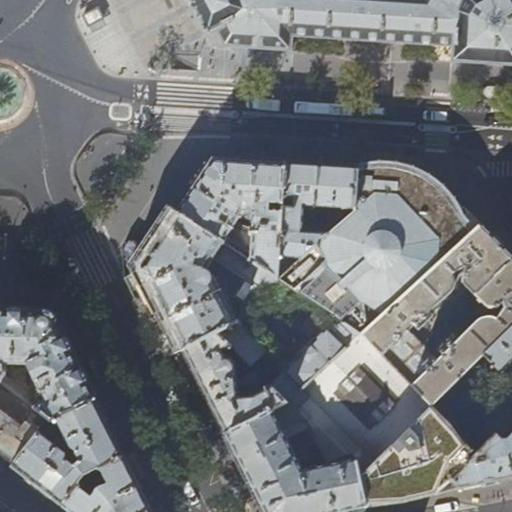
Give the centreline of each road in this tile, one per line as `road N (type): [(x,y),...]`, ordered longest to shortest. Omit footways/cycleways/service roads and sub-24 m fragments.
road 1 (primary): [(504,116),(141,93),(63,77)]
road 2 (secondary): [(33,148),(213,511)]
